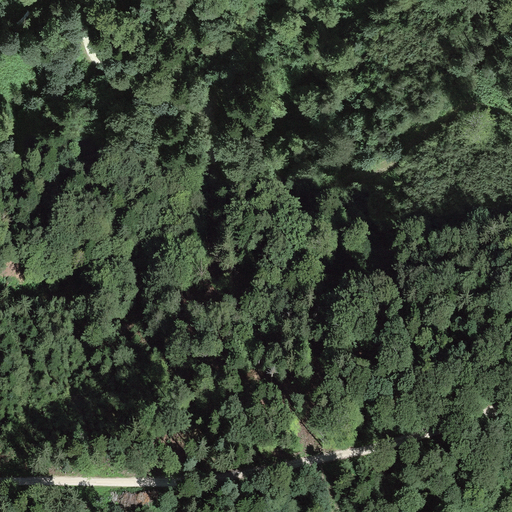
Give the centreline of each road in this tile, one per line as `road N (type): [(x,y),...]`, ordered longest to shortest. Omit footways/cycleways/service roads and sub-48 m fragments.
road 1 (track): [(511,118),(487,104),(460,107),(387,164),(303,204),(222,172),(207,114),(195,99),(110,71),(86,38),(79,0)]
road 2 (track): [(511,403),(378,445),(252,471),(0,480)]
